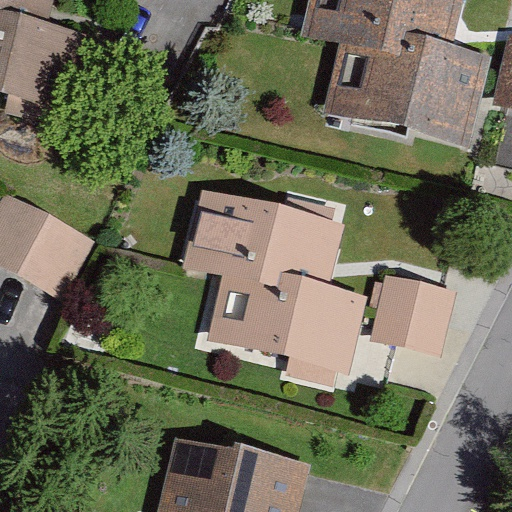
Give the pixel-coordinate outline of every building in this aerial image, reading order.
[(55,0),(0,0),(0,37),(2,27),(47,37),(55,0)] [(467,0),(313,0),(303,45),(335,52),(404,67),(408,47),(454,58),(467,0)] [(47,37),(2,27),(0,37),(0,96),(69,112),(84,45),(47,37)] [(511,46),(508,46),(495,111),(511,114),(511,46)] [(468,162),(490,66),(454,58),(408,47),(404,67),(335,52),(318,127),(468,162)] [(347,232),(200,197),(180,280),(217,288),(280,304),(284,290),(330,302),(347,232)] [(5,200),(0,208),(0,275),(62,309),(95,248),(5,200)] [(454,301),(385,287),(372,349),(441,363),(454,301)] [(340,402),(363,310),(330,302),(284,290),(280,304),(217,288),(198,366),(340,402)] [(287,511),(299,465),(172,435),(153,511),(287,511)]
